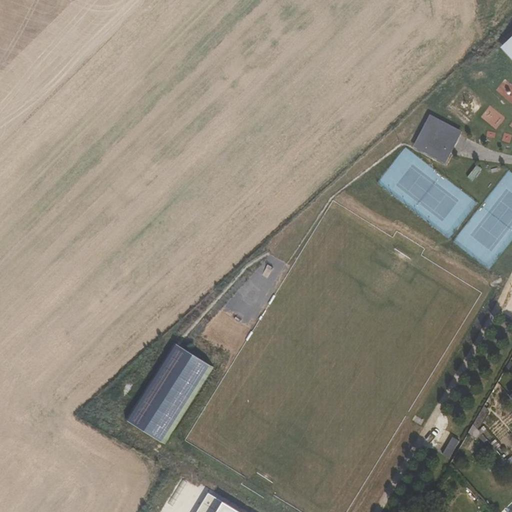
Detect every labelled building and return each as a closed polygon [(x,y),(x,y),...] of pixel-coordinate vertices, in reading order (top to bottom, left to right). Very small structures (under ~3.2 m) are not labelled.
[(417,146),(444,160),(458,133),(431,119),(417,146)] [(459,178),(470,187),(474,182),(462,173),(459,178)] [(174,343),(126,420),(166,445),(214,368),(174,343)] [(473,424),(469,432),(476,439),(481,433),(473,424)] [(451,435),(443,448),(447,450),(451,445),(455,438),(451,435)] [(217,511),(223,503),(208,493),(196,511),(217,511)] [(238,511),(223,503),(217,511),(238,511)]
